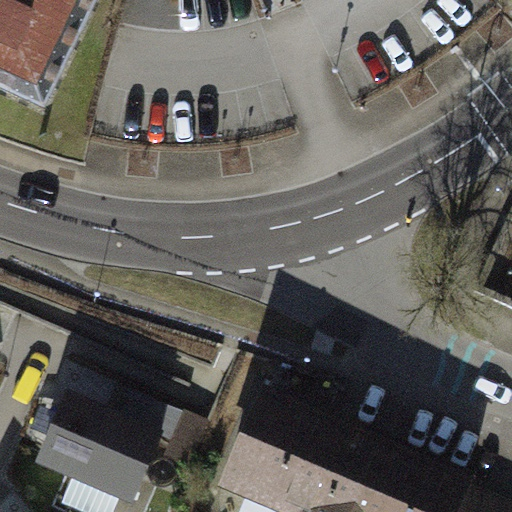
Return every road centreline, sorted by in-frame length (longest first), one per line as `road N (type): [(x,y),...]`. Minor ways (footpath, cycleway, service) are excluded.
road 1 (primary): [(290,231),(174,242),(0,208)]
road 2 (residential): [(511,385),(401,342),(336,300),(290,231)]
road 3 (primary): [(511,116),(416,178),(290,231)]
